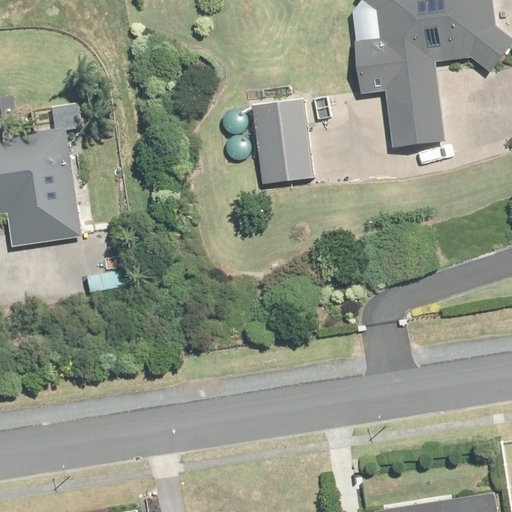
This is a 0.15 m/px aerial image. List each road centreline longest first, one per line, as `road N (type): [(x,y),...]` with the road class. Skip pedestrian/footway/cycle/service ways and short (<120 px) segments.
road 1 (residential): [(0,453),(511,369)]
road 2 (unknown): [(379,391),(369,337),(381,321),(511,279)]
